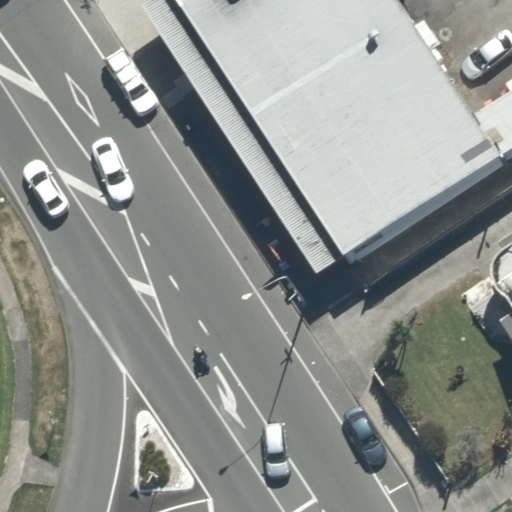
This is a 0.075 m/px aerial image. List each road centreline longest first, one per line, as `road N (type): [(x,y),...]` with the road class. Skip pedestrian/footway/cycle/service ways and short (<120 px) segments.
road 1 (secondary): [(95,231),(286,511)]
road 2 (residential): [(99,511),(95,231)]
road 3 (secondary): [(0,79),(95,231)]
